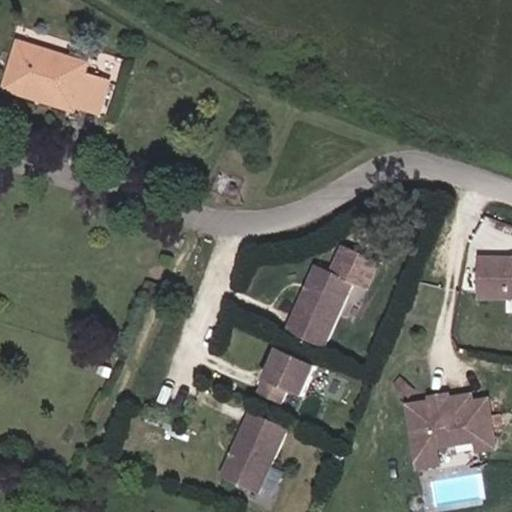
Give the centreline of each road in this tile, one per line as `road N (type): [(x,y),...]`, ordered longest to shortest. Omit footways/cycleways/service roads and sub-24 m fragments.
road 1 (residential): [(511,201),(428,171),(364,181),(316,213),(226,222),(0,148)]
road 2 (track): [(77,511),(226,222)]
